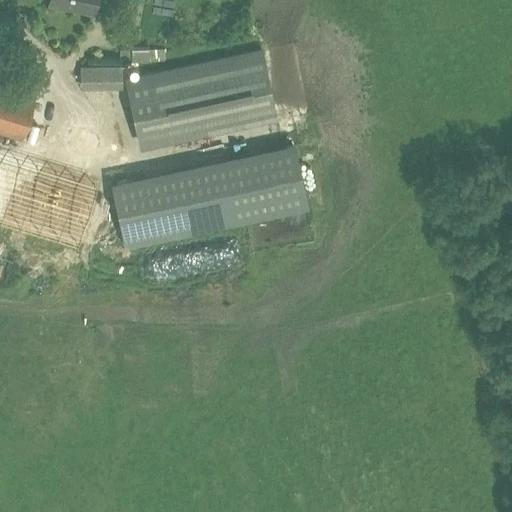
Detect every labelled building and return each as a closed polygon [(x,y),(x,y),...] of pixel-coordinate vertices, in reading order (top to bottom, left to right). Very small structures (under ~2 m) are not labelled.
[(94,14),(95,10),(109,12),(110,0),(49,0),(49,5),(94,14)] [(125,78),(137,132),(273,103),(261,48),(125,78)] [(0,133),(21,140),(34,95),(0,84),(0,133)] [(10,170),(5,193),(90,210),(96,176),(37,165),(35,175),(10,170)] [(128,241),(195,225),(194,220),(227,212),(228,218),(234,216),(226,182),(120,207),(128,241)]
